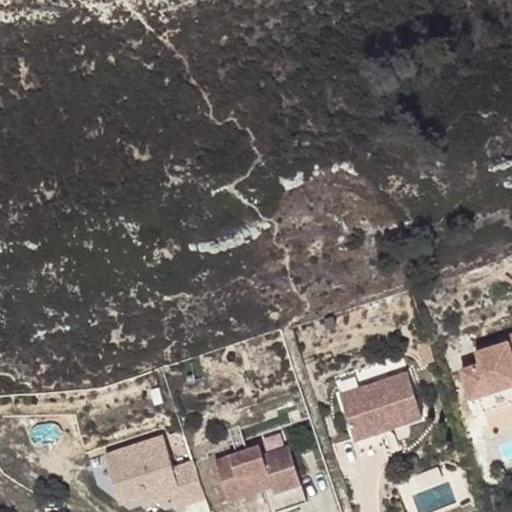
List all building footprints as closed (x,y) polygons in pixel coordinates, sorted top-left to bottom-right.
[(465,377),(474,405),(511,392),(511,343),(508,344),(510,349),(478,360),(482,371),(465,377)] [(408,374),(340,396),(354,439),(380,430),(422,416),(408,374)] [(511,392),(474,405),(476,411),(493,405),(496,414),(511,408),(511,392)] [(380,430),(354,439),(360,456),(385,448),(380,430)] [(167,432),(106,451),(124,511),(142,511),(208,492),(197,458),(177,464),(167,432)] [(260,444),(214,460),(228,500),(272,485),(275,493),(301,483),(288,446),(264,454),(260,444)] [(301,483),(275,493),(281,510),(308,501),(301,483)]
